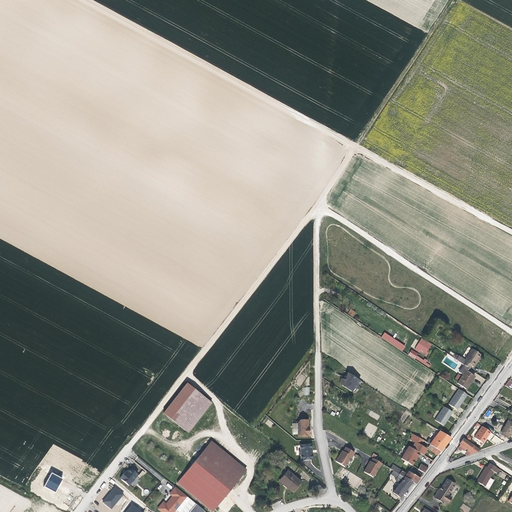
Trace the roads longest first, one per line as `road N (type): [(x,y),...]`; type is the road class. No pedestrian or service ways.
road 1 (track): [(511,232),(84,0)]
road 2 (track): [(318,204),(128,447)]
road 3 (track): [(353,145),(318,204),(511,332)]
road 4 (track): [(183,374),(214,398),(246,459),(248,511)]
road 5 (residential): [(331,500),(317,349)]
road 6 (track): [(317,349),(320,206)]
road 7 (tertiary): [(436,465),(511,361)]
